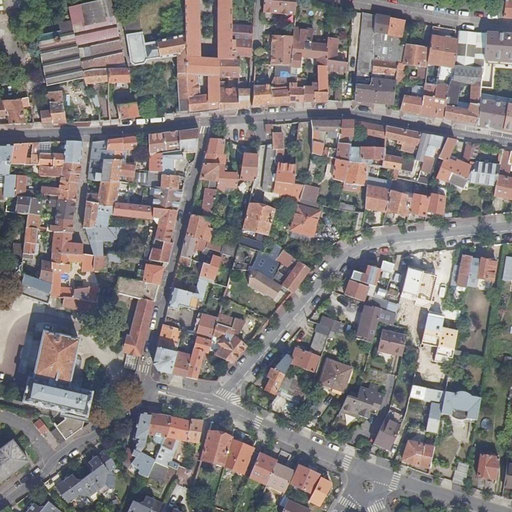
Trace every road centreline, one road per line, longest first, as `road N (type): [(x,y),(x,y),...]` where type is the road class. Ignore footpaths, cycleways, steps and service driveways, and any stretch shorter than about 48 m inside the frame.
road 1 (unclassified): [(511,228),(364,246),(342,258),(216,406)]
road 2 (tertiary): [(208,121),(341,113),(511,144)]
road 3 (unclassified): [(145,385),(208,121)]
road 4 (residential): [(145,385),(137,405),(52,460),(47,473),(0,507)]
road 5 (residential): [(511,25),(342,0)]
road 6 (unclassified): [(216,406),(356,473)]
road 7 (unclassified): [(381,478),(500,511)]
road 8 (tertiary): [(88,132),(208,121)]
